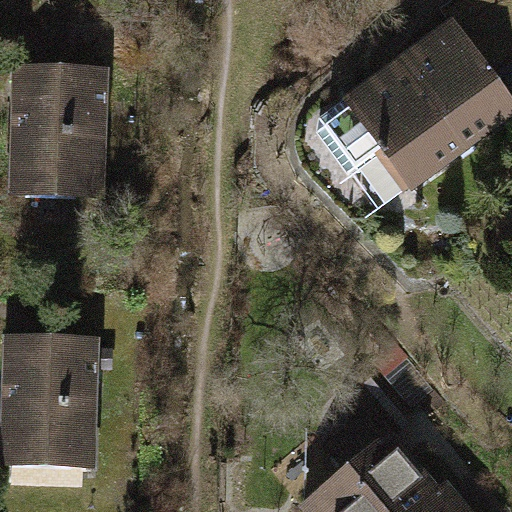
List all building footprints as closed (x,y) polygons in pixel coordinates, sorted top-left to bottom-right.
[(511,0),(473,0),(457,13),(465,23),(511,82),(511,0)] [(434,200),(511,139),(511,82),(465,23),(359,105),(434,200)] [(120,70),(18,71),(19,196),(121,194),(120,70)] [(111,335),(11,340),(17,467),(117,462),(111,335)] [(315,509),(316,511),(445,511),(465,494),(447,474),(406,428),(315,509)] [(445,511),(481,511),(465,494),(445,511)]
